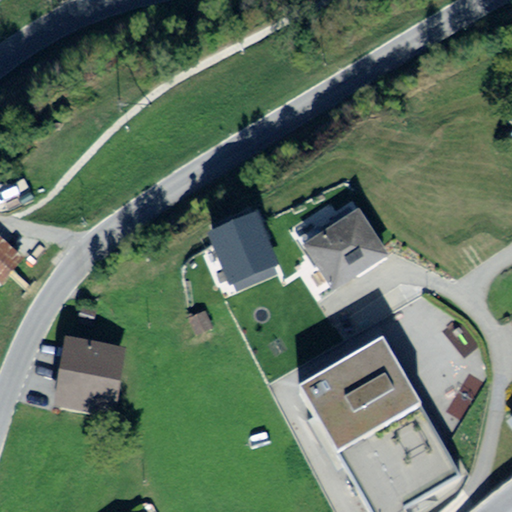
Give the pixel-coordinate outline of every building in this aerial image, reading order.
[(262,211),(209,231),(229,283),(282,263),(262,211)] [(357,211),(303,243),(330,289),(384,257),(357,211)] [(0,274),(23,256),(1,228),(0,229),(0,274)] [(124,344),(68,332),(55,397),(111,408),(124,344)] [(385,343),(304,390),(374,511),(398,511),(462,476),(385,343)]
